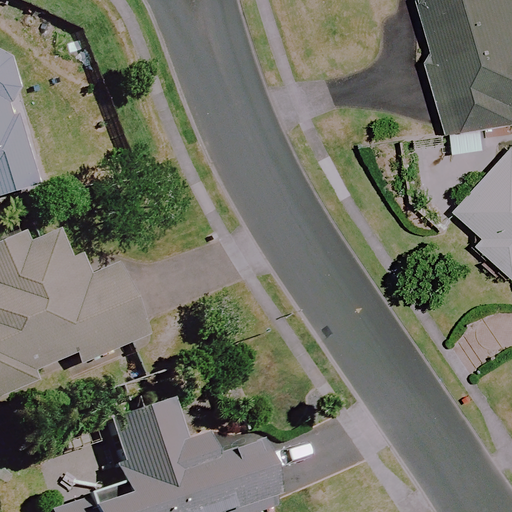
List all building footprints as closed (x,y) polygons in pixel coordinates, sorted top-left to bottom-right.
[(511,0),(425,0),(438,50),(431,52),(452,136),(511,120),(511,0)] [(0,198),(28,190),(2,106),(17,101),(2,52),(0,52),(0,198)] [(511,153),(458,210),(487,238),(481,244),(511,273),(511,153)] [(76,286),(51,227),(16,242),(0,248),(0,397),(33,384),(29,375),(74,356),(78,365),(152,334),(124,266),(76,286)] [(179,446),(167,407),(106,427),(126,488),(53,511),(269,511),(248,447),(210,459),(204,438),(179,446)] [(356,462),(338,421),(277,448),(295,489),(356,462)]
